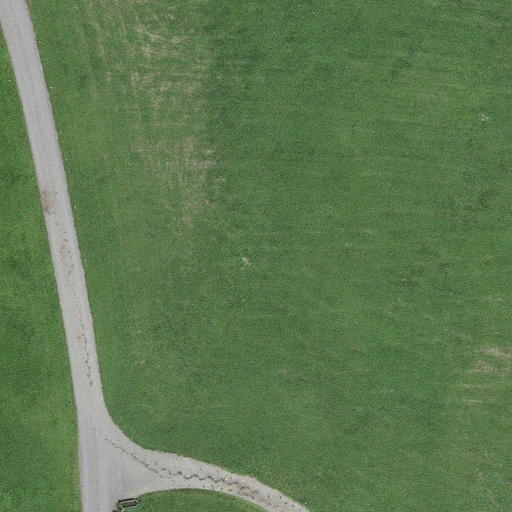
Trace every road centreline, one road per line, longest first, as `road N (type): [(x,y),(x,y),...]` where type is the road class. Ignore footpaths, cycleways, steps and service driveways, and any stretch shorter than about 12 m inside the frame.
road 1 (unclassified): [(7,0),(58,177),(110,465)]
road 2 (unclassified): [(110,465),(214,485),(268,511)]
